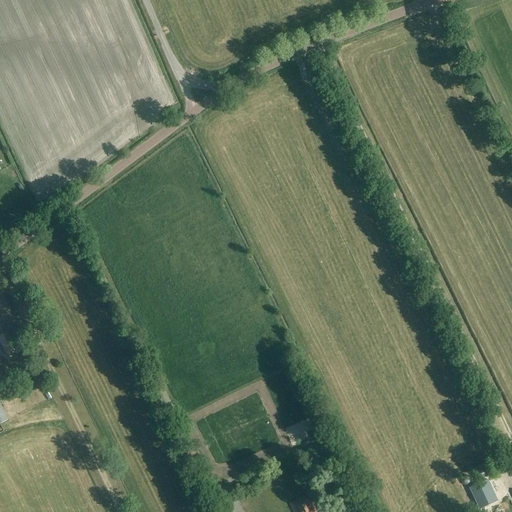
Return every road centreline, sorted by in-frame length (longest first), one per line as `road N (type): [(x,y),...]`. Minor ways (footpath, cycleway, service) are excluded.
road 1 (tertiary): [(0,255),(191,113),(271,64),(441,0)]
road 2 (track): [(321,45),(511,436)]
road 3 (track): [(0,271),(120,511)]
